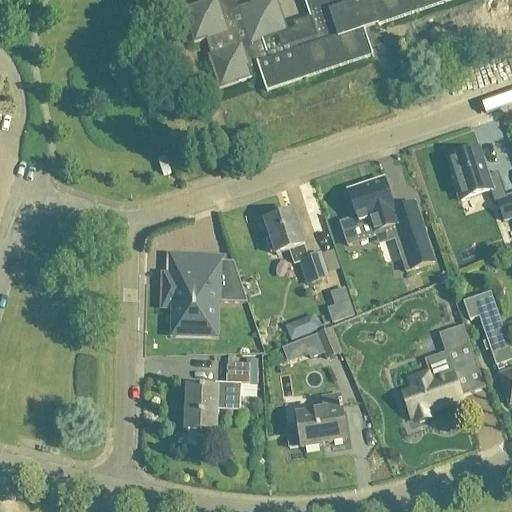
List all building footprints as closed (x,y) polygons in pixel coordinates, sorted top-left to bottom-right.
[(219,0),(191,7),(201,42),(234,33),(225,0),(219,0)] [(252,42),(290,32),(282,0),(264,0),(243,5),(252,42)] [(237,47),(214,55),(226,89),(249,81),(237,47)] [(389,79),(399,113),(425,105),(416,72),(389,79)] [(450,161),(463,202),(492,192),(479,152),(450,161)] [(434,265),(414,205),(395,212),(386,182),(348,194),(356,220),(340,225),(348,248),(378,238),(377,234),(392,229),(406,274),(434,265)] [(504,225),(511,221),(511,196),(497,201),(504,225)] [(265,223),(271,241),(267,243),(271,255),(275,253),(277,257),(290,253),(294,266),(301,264),(308,287),(330,280),(322,255),(307,260),(303,248),(304,248),(293,213),(265,223)] [(220,302),(248,303),(234,263),(215,263),(215,264),(211,264),(211,261),(171,259),(170,279),(172,279),(172,286),(165,286),(164,307),(176,307),(175,326),(215,327),(216,297),(220,297),(220,302)] [(355,314),(345,286),(330,291),(335,304),(327,307),(332,323),(355,314)] [(504,365),(511,362),(511,355),(491,295),(464,304),(470,322),(480,319),(497,368),(498,368),(499,372),(505,370),(504,365)] [(320,328),(314,314),(285,325),(291,340),(320,328)] [(331,330),(317,337),(316,337),(327,362),(343,355),(332,329),(331,330)] [(407,380),(411,392),(403,395),(412,421),(416,420),(419,425),(429,421),(429,415),(463,403),(462,399),(453,373),(477,365),(468,341),(443,349),(445,355),(425,362),(428,373),(407,380)] [(189,389),(187,433),(217,434),(218,407),(240,408),(241,386),(249,387),(250,366),(228,365),(227,386),(215,385),(215,390),(189,389)] [(511,405),(511,372),(501,376),(500,377),(510,407),(511,405)] [(300,428),(286,430),(289,450),(303,448),(303,450),(322,447),(321,446),(346,442),(340,399),(323,401),(325,414),(298,418),(300,428)]
